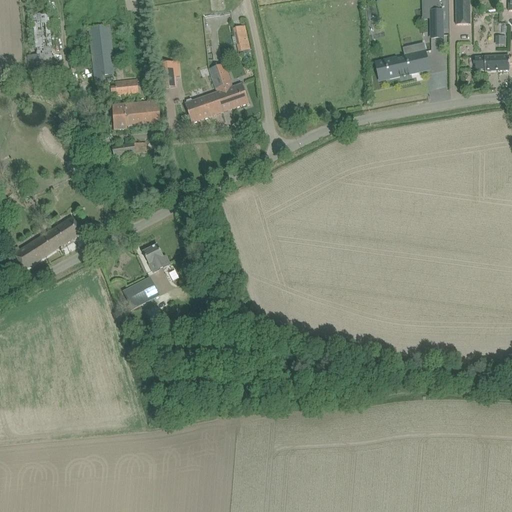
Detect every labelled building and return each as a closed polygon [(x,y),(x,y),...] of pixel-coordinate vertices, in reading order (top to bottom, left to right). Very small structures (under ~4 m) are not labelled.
[(469,0),(455,0),(456,26),(470,25),(469,0)] [(431,12),(431,38),(443,38),(443,12),(431,12)] [(54,75),(49,14),(33,16),(37,55),(27,56),(29,77),(54,75)] [(125,23),(109,25),(89,28),(74,30),(76,43),(91,41),(95,77),(115,75),(110,32),(126,30),(125,23)] [(251,50),(245,26),(233,29),(238,53),(251,50)] [(496,36),(496,45),(506,45),(506,36),(496,36)] [(376,63),(381,82),(419,73),(415,54),(376,63)] [(509,63),(509,57),(475,58),(475,70),(485,70),(485,72),(510,71),(510,65),(510,63),(509,63)] [(75,62),(71,63),(72,72),(90,69),(88,58),(75,60),(75,62)] [(169,63),(160,64),(163,89),(177,88),(175,69),(169,70),(169,63)] [(217,93),(216,94),(223,113),(249,104),(242,84),(233,88),(232,85),(233,85),(226,64),(209,70),(217,93)] [(116,93),(117,98),(139,96),(137,80),(115,82),(115,87),(111,88),(111,94),(116,93)] [(223,113),(216,94),(193,102),(191,99),(186,101),(186,104),(185,104),(192,124),(223,113)] [(112,106),(114,121),(115,131),(127,130),(127,127),(161,124),(159,102),(112,106)] [(112,148),(115,162),(137,158),(136,154),(147,153),(146,143),(112,148)] [(16,190),(19,196),(28,190),(25,184),(16,190)] [(0,209),(6,211),(9,204),(6,204),(13,199),(10,194),(8,195),(6,191),(0,194),(0,209)] [(14,254),(19,263),(24,271),(82,235),(72,218),(14,254)] [(143,253),(149,265),(154,274),(170,265),(166,256),(164,257),(158,246),(143,253)] [(160,297),(151,278),(123,292),(132,311),(160,297)]
